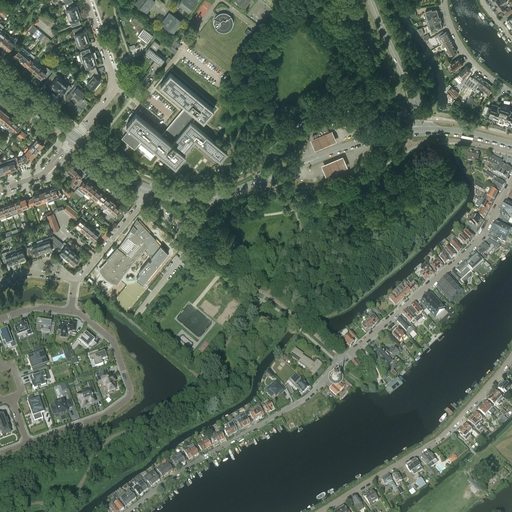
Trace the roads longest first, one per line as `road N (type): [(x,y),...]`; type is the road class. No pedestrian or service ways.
road 1 (residential): [(128,511),(191,463),(310,395),(472,247),(511,179)]
road 2 (secondary): [(146,192),(220,198),(344,150),(423,133)]
road 3 (secondary): [(418,128),(341,146),(233,190),(182,195),(149,187)]
road 4 (residential): [(322,511),(438,440),(511,358)]
road 5 (residential): [(70,310),(112,340),(129,395),(104,415),(26,442)]
road 6 (residential): [(511,94),(457,42),(443,0)]
